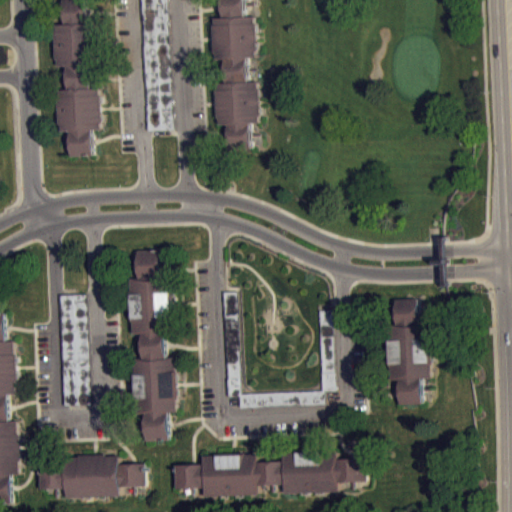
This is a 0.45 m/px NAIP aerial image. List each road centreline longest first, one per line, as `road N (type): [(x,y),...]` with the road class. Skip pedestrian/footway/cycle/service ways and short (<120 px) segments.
road 1 (residential): [(0,248),(64,221),(154,214),(223,218),(349,268),(445,271),(511,258)]
road 2 (residential): [(511,254),(377,252),(328,240),(247,203),(185,192),(62,199),(0,222)]
road 3 (residential): [(215,217),(224,413),(342,405),(344,245)]
road 4 (residential): [(37,227),(49,240),(58,412),(91,414),(91,219)]
road 5 (secondary): [(511,272),(505,288),(510,511)]
road 6 (residential): [(37,227),(21,0)]
road 7 (residential): [(144,192),(136,0)]
road 8 (residential): [(185,192),(178,0)]
